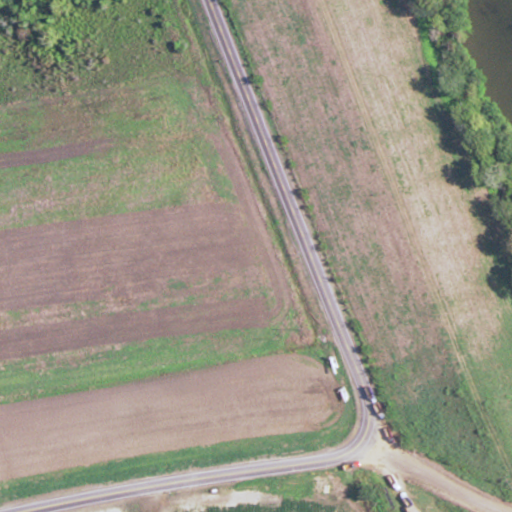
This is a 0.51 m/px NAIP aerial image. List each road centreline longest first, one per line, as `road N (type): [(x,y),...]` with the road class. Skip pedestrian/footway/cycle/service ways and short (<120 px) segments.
road 1 (tertiary): [(202,0),(379,434),(364,460),(279,467),(28,511)]
road 2 (residential): [(319,0),(511,478)]
road 3 (residential): [(364,460),(405,468),(495,511)]
